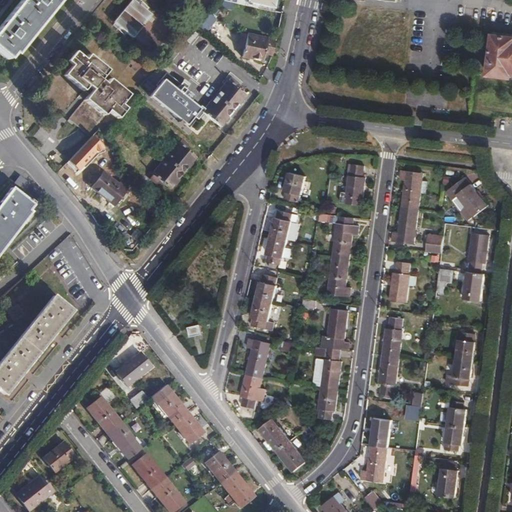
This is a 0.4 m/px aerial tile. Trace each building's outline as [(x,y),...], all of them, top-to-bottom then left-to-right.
[(16,0),(0,21),(0,53),(5,59),(54,0),(16,0)] [(246,0),(245,5),(271,10),(273,0),(247,0),(248,1),(246,0)] [(363,13),(365,5),(351,2),(350,11),(363,13)] [(135,3),(115,26),(135,42),(154,19),(135,3)] [(275,40),(242,34),(240,42),(244,43),(242,55),(263,59),(264,53),(272,55),(275,40)] [(511,36),(493,34),(488,74),(511,77),(511,73),(511,36)] [(70,65),(62,75),(81,91),(76,97),(82,102),(67,119),(87,136),(107,112),(111,115),(128,95),(108,79),(104,84),(100,80),(108,71),(87,53),(83,58),(74,51),(65,61),(70,65)] [(180,83),(165,71),(155,84),(157,85),(149,95),(178,120),(176,122),(181,125),(182,123),(185,125),(193,116),(196,118),(201,112),(174,89),(180,83)] [(231,75),(214,96),(232,110),(247,92),(236,84),(238,81),(231,75)] [(214,96),(201,112),(219,126),(232,110),(214,96)] [(179,139),(164,157),(182,172),(195,157),(184,147),(187,144),(179,139)] [(182,172),(164,157),(149,176),(156,182),(159,179),(169,188),(182,172)] [(340,202),(362,205),(366,177),(364,177),(365,166),(352,164),(351,175),(349,175),(347,193),(341,192),(340,202)] [(106,169),(93,186),(115,204),(131,183),(125,178),(122,181),(106,169)] [(406,180),(403,207),(419,209),(424,173),(403,171),(401,179),(406,180)] [(308,178),(288,173),(284,191),(286,192),(285,199),(300,203),(302,195),(303,195),(308,178)] [(466,178),(447,193),(452,200),(459,195),(475,216),(488,206),(466,178)] [(0,204),(0,251),(31,212),(28,210),(35,202),(31,198),(29,201),(13,188),(0,204)] [(419,209),(403,207),(399,234),(394,233),(393,241),(415,244),(419,209)] [(275,217),(270,235),(287,239),(291,222),(290,221),(291,214),(278,210),(277,218),(275,217)] [(333,258),(350,260),(353,233),(358,234),(359,226),(337,223),(333,258)] [(287,239),(270,235),(266,253),(268,253),(266,261),(279,264),(281,256),(283,256),(287,239)] [(470,272),(483,274),(485,265),(486,265),(489,240),(473,238),(469,263),(471,263),(470,272)] [(441,245),(427,243),(426,250),(441,252),(441,245)] [(346,287),(350,260),(333,258),(328,292),(350,295),(351,288),(346,287)] [(394,271),(391,298),(408,300),(412,274),(409,274),(411,262),(398,260),(396,272),(394,271)] [(452,270),(440,269),(439,276),(451,277),(452,270)] [(481,300),(485,274),(483,274),(470,272),(469,272),(465,298),(481,300)] [(259,281),(255,298),(272,303),(276,285),(274,285),(276,277),(263,274),(261,281),(259,281)] [(72,309),(54,295),(0,360),(0,391),(4,395),(72,309)] [(317,299),(303,297),(302,306),(306,306),(306,309),(313,310),(313,307),(316,307),(317,299)] [(272,303),(255,298),(250,316),(252,317),(251,324),(264,328),(266,319),(268,320),(272,303)] [(348,311),(332,309),(328,336),(330,336),(329,348),(341,349),(343,338),(345,338),(348,311)] [(384,355),(400,357),(404,330),(402,330),(404,318),(391,317),(390,329),(387,328),(384,355)] [(198,324),(185,327),(186,336),(200,334),(198,324)] [(458,358),(474,360),(477,341),(475,341),(476,333),(462,331),(461,339),(460,338),(458,358)] [(115,350),(125,363),(141,352),(149,347),(139,333),(115,350)] [(269,344),(247,338),(245,346),(250,348),(244,374),(260,377),(269,344)] [(295,343),(280,339),(278,347),(294,351),(295,343)] [(325,359),(322,386),(338,388),(342,361),(340,361),(341,349),(329,348),(328,359),(325,359)] [(140,353),(116,372),(126,386),(151,367),(140,353)] [(397,385),(400,357),(384,355),(380,383),(383,383),(381,394),(394,396),(395,384),(397,385)] [(472,379),(474,360),(458,358),(455,376),(449,376),(448,384),(470,386),(471,379),(472,379)] [(260,377),(244,374),(238,395),(241,396),(239,404),(251,407),(253,399),(261,401),(264,386),(258,385),(260,377)] [(166,385),(151,396),(173,424),(188,412),(166,385)] [(338,388),(322,386),(319,409),(320,409),(319,418),(332,420),(333,411),(335,411),(338,388)] [(100,397),(87,407),(106,432),(120,422),(100,397)] [(449,425),(466,427),(468,410),(465,409),(466,403),(452,401),(449,425)] [(423,406),(411,404),(408,427),(416,428),(416,433),(419,434),(423,406)] [(188,412),(173,424),(189,443),(203,432),(188,412)] [(393,419),(376,417),(372,445),(389,447),(393,419)] [(275,421),(262,431),(278,450),(290,440),(275,421)] [(120,422),(106,432),(120,450),(134,439),(120,422)] [(464,444),(466,427),(449,425),(446,450),(460,451),(461,444),(464,444)] [(290,440),(278,450),(294,470),(307,459),(290,440)] [(63,442),(43,458),(54,472),(74,456),(63,442)] [(389,447),(372,445),(369,471),(363,471),(363,479),(384,481),(389,447)] [(219,451),(204,462),(220,483),(235,472),(219,451)] [(145,454),(132,465),(151,489),(164,478),(145,454)] [(417,455),(413,485),(417,485),(420,466),(424,466),(424,456),(417,455)] [(235,472),(220,483),(240,508),(254,496),(235,472)] [(443,473),(440,500),(456,502),(460,475),(443,473)] [(40,476),(16,494),(29,511),(53,492),(40,476)] [(164,478),(151,489),(169,511),(171,511),(184,502),(164,478)] [(375,491),(366,497),(376,510),(381,506),(387,507),(375,491)] [(341,493),(323,506),(327,511),(349,511),(342,502),(346,499),(341,493)]
